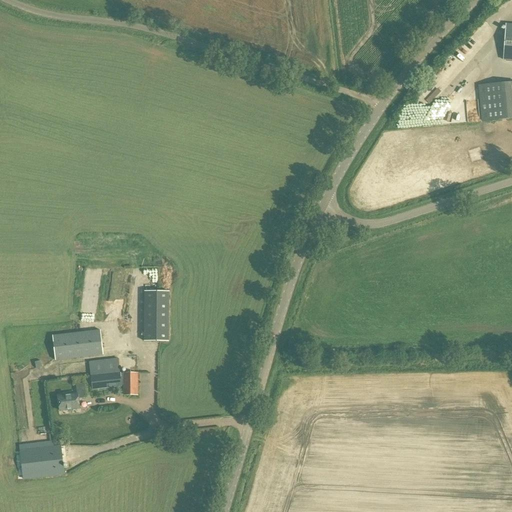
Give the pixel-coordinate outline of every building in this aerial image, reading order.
[(511,24),(506,24),(503,65),(511,66),(511,24)] [(482,121),(498,120),(511,118),(511,83),(479,86),(482,121)] [(124,275),(113,275),(112,306),(124,306),(124,275)] [(144,289),(144,340),(170,340),(170,290),(144,289)] [(56,361),(103,355),(100,330),(53,336),(56,361)] [(92,390),(122,387),(118,358),(88,361),(92,390)] [(138,395),(138,390),(138,373),(123,373),(123,395),(138,395)] [(60,411),(79,408),(78,399),(86,398),(84,383),(76,384),(77,394),(58,397),(60,411)] [(53,447),(53,441),(19,445),(23,480),(64,475),(61,446),(53,447)]
